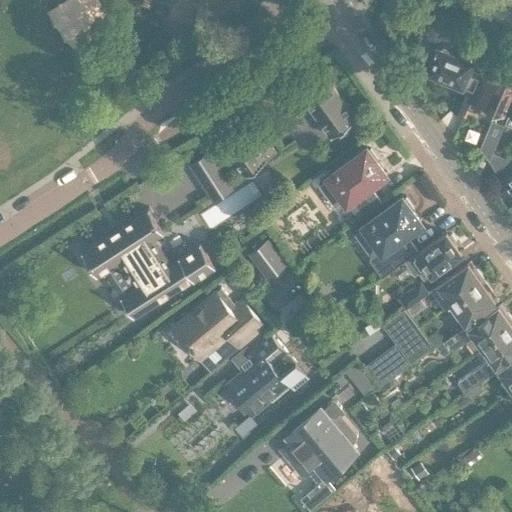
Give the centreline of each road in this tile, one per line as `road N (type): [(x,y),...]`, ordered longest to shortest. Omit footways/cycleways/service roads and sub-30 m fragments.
road 1 (residential): [(0,234),(214,103),(328,0)]
road 2 (tertiary): [(342,0),(392,88),(511,258)]
road 3 (residential): [(0,332),(153,511)]
